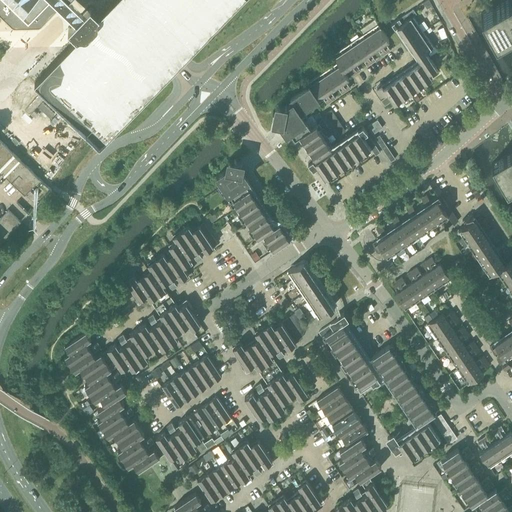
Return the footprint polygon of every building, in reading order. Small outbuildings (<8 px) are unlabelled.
[(0,0),(0,11),(14,24),(17,26),(41,25),(45,21),(65,0),(0,0)] [(36,81),(100,145),(172,72),(177,67),(186,57),(240,0),(114,0),(100,15),(91,6),(82,15),(68,29),(78,38),(36,81)] [(429,0),(426,0),(423,2),(427,8),(432,5),(429,0)] [(511,0),(503,0),(481,13),(496,39),(511,29),(511,0)] [(413,15),(416,13),(413,9),(399,18),(392,23),(395,28),(398,26),(421,61),(384,86),(382,83),(377,86),(382,94),(387,91),(389,94),(381,99),(385,104),(392,99),(394,102),(432,76),(429,71),(436,66),(426,51),(434,46),(413,15)] [(363,33),(374,49),(389,39),(378,23),(363,33)] [(348,43),(359,59),(374,49),(363,33),(348,43)] [(359,59),(348,43),(333,53),(338,61),(344,69),(359,59)] [(323,71),(334,87),(349,77),(344,69),(338,61),(323,71)] [(334,87),(323,71),(307,81),(309,84),(318,97),(334,87)] [(318,97),(309,84),(290,96),(294,102),(287,108),(285,105),(287,104),(286,103),(285,104),(276,102),(274,112),(273,110),(273,111),(282,125),(283,125),(281,121),(283,120),(295,137),(300,134),(315,156),(331,146),(316,122),(311,126),(306,118),(308,116),(303,108),(318,97)] [(340,134),(346,130),(331,109),(326,112),(340,134)] [(377,119),(368,126),(373,133),(382,127),(377,119)] [(318,167),(325,178),(371,147),(376,155),(380,152),(368,133),(363,125),(358,129),(360,131),(315,161),(313,159),(308,162),(313,170),(318,167)] [(391,161),(395,158),(379,135),(375,137),(391,161)] [(30,188),(40,178),(39,177),(33,172),(34,172),(26,164),(26,165),(20,160),(21,159),(13,151),(12,152),(7,147),(8,147),(1,140),(0,141),(0,169),(25,194),(26,193),(30,188)] [(511,151),(492,163),(507,190),(511,186),(511,151)] [(244,172),(235,159),(234,159),(235,161),(228,159),(226,168),(217,175),(259,237),(264,234),(274,249),(290,238),(279,222),(274,226),(240,174),(244,172)] [(30,188),(26,193),(33,200),(37,196),(30,188)] [(388,256),(448,215),(454,223),(458,220),(456,217),(448,205),(442,196),(431,203),(428,198),(429,197),(426,194),(421,197),(424,201),(424,200),(428,205),(416,213),(413,208),(414,207),(412,204),(406,207),(409,211),(410,210),(413,215),(401,223),(398,218),(399,217),(397,214),(391,217),(394,221),(395,220),(398,225),(387,233),(383,228),(384,228),(382,224),(376,227),(379,231),(380,231),(383,236),(372,243),(378,252),(383,248),(388,256)] [(0,242),(8,234),(13,229),(21,221),(8,209),(0,217),(0,242)] [(478,224),(474,218),(471,213),(462,219),(465,224),(458,228),(489,274),(496,269),(511,292),(511,257),(505,263),(501,257),(506,254),(506,255),(510,252),(507,247),(503,249),(504,250),(499,254),(491,242),(496,239),(496,240),(500,237),(496,232),(493,234),(493,235),(488,239),(481,227),(486,224),(486,225),(490,222),(486,217),(483,219),(483,220),(478,224)] [(205,250),(213,244),(217,242),(203,221),(192,229),(188,224),(173,234),(176,239),(168,244),(173,252),(166,256),(163,251),(147,262),(151,267),(136,277),(133,272),(125,277),(134,291),(132,292),(137,300),(146,293),(150,298),(166,288),(162,282),(176,273),(180,278),(188,273),(183,265),(191,260),(187,255),(202,245),(205,250)] [(202,256),(200,253),(198,250),(193,254),(197,259),(202,256)] [(256,251),(251,255),(255,260),(260,257),(256,251)] [(319,316),(331,307),(335,305),(304,259),(288,270),(319,316)] [(440,262),(395,293),(405,309),(451,278),(440,262)] [(168,281),(170,285),(172,287),(177,284),(173,278),(168,281)] [(179,307),(175,302),(160,313),(163,318),(149,327),(145,322),(130,333),(133,338),(119,347),(116,342),(107,348),(118,364),(118,363),(122,369),(129,364),(132,369),(148,359),(145,353),(159,344),(162,349),(178,338),(174,333),(189,323),(192,329),(200,323),(191,309),(193,308),(188,301),(179,307)] [(283,319),(297,340),(301,337),(297,331),(305,326),(295,311),(283,319)] [(380,380),(342,323),(341,322),(347,318),(343,313),(344,312),(337,317),(338,318),(331,322),(331,323),(319,331),(322,336),(326,333),(328,336),(361,386),(357,388),(360,393),(373,384),(373,385),(380,380)] [(427,323),(468,383),(484,373),(443,312),(427,323)] [(148,316),(150,319),(152,322),(157,319),(153,313),(148,316)] [(429,313),(423,317),(427,322),(432,318),(429,313)] [(490,345),(496,354),(498,357),(497,358),(500,362),(511,353),(511,317),(509,320),(511,323),(511,330),(504,335),(501,330),(502,330),(499,326),(494,330),(497,333),(501,338),(490,345)] [(297,340),(283,319),(274,325),(271,320),(255,331),(258,336),(244,345),(241,340),(232,346),(242,360),(239,361),(244,368),(254,362),(257,367),(273,357),(270,351),(284,342),(287,347),(297,340)] [(106,371),(112,368),(101,352),(96,355),(86,341),(91,338),(86,330),(65,344),(70,351),(65,355),(75,371),(80,367),(90,381),(85,385),(96,400),(101,397),(105,404),(98,409),(103,417),(98,420),(109,436),(114,432),(123,446),(118,450),(129,465),(134,462),(139,470),(160,455),(154,447),(149,451),(140,436),(145,433),(134,417),(129,421),(119,407),(124,403),(119,395),(127,390),(121,382),(116,385),(106,371)] [(118,336),(120,339),(122,342),(127,339),(123,333),(118,336)] [(199,339),(190,345),(194,351),(203,345),(199,339)] [(95,350),(98,348),(100,346),(97,341),(91,345),(95,350)] [(389,344),(373,355),(419,423),(435,412),(389,344)] [(284,353),(283,350),(281,347),(276,350),(279,356),(284,353)] [(200,360),(214,380),(222,375),(207,354),(200,360)] [(171,358),(169,359),(174,367),(180,363),(175,356),(171,358)] [(192,365),(206,385),(214,380),(200,360),(192,365)] [(185,370),(199,390),(206,385),(192,365),(185,370)] [(158,367),(152,371),(156,378),(163,373),(158,367)] [(286,376),(283,371),(267,381),(270,386),(256,396),(253,391),(245,397),(259,418),(266,413),(270,418),(285,407),(282,402),(296,392),(299,398),(308,392),(299,378),(301,377),(296,369),(286,376)] [(177,375),(191,395),(199,390),(185,370),(177,375)] [(121,376),(117,371),(112,374),(115,379),(121,376)] [(170,380),(184,400),(191,395),(177,375),(170,380)] [(184,400),(170,380),(162,385),(176,406),(184,400)] [(265,388),(262,384),(261,382),(256,385),(260,391),(265,388)] [(322,407),(343,393),(337,385),(316,399),(322,407)] [(327,414),(348,400),(343,393),(322,407),(327,414)] [(209,400),(223,421),(231,416),(217,395),(209,400)] [(201,406),(216,426),(223,421),(209,400),(201,406)] [(348,400),(327,414),(332,422),(353,408),(348,400)] [(90,404),(83,409),(86,414),(93,410),(90,404)] [(134,411),(130,406),(125,410),(128,415),(134,411)] [(216,426),(201,406),(194,411),(208,432),(216,426)] [(337,429),(358,415),(353,408),(332,422),(337,429)] [(208,432),(194,411),(187,416),(201,437),(208,432)] [(449,443),(457,437),(441,413),(433,418),(449,443)] [(342,437),(363,423),(358,415),(337,429),(342,437)] [(201,437),(187,416),(178,421),(182,426),(168,436),(164,431),(156,437),(161,443),(160,443),(166,451),(170,458),(178,452),(181,457),(197,447),(193,442),(201,437)] [(429,421),(398,441),(397,439),(395,436),(387,437),(387,438),(389,438),(392,442),(391,442),(397,450),(400,455),(405,452),(409,458),(439,437),(429,421)] [(172,422),(167,425),(171,431),(176,427),(172,422)] [(342,437),(347,444),(360,435),(361,435),(368,430),(363,423),(342,437)] [(495,440),(506,456),(511,451),(511,432),(510,430),(495,440)] [(360,480),(361,480),(369,474),(368,474),(381,466),(376,457),(371,461),(361,447),(366,443),(361,435),(360,435),(347,444),(339,449),(344,457),(340,460),(350,476),(355,472),(360,480)] [(145,440),(148,445),(154,441),(150,436),(145,440)] [(227,459),(242,480),(250,475),(247,470),(261,460),(264,465),(272,459),(258,438),(251,444),(247,439),(232,449),(235,454),(227,459)] [(506,456),(495,440),(480,450),(490,466),(506,456)] [(372,446),(366,450),(369,455),(375,451),(372,446)] [(452,474),(468,463),(458,447),(442,458),(452,474)] [(211,450),(203,455),(207,460),(214,455),(211,450)] [(203,456),(196,461),(200,466),(207,461),(203,456)] [(242,480),(227,459),(220,464),(234,485),(242,480)] [(195,463),(188,467),(193,473),(199,469),(195,463)] [(468,463),(452,474),(462,489),(478,478),(468,463)] [(234,485),(220,464),(213,469),(227,490),(234,485)] [(261,471),(259,468),(257,465),(252,468),(256,474),(261,471)] [(205,474),(219,495),(227,490),(213,469),(205,474)] [(219,495),(205,474),(197,480),(211,501),(219,495)] [(267,511),(312,511),(316,509),(313,504),(322,498),(317,490),(315,492),(306,478),(298,484),(301,489),(287,499),(284,494),(268,504),(271,509),(267,511)] [(478,478),(462,489),(472,504),(480,499),(488,493),(478,478)] [(387,502),(373,481),(364,486),(368,492),(354,501),(350,496),(335,507),(338,511),(337,511),(382,511),(383,511),(380,507),(387,502)] [(362,493),(360,490),(358,487),(353,490),(357,496),(362,493)] [(488,511),(492,511),(506,503),(495,488),(488,493),(480,499),(488,511)] [(202,511),(196,503),(201,499),(196,491),(175,505),(179,511),(202,511)] [(207,502),(206,503),(201,506),(205,511),(210,507),(207,502)] [(511,511),(506,503),(492,511),(511,511)]
